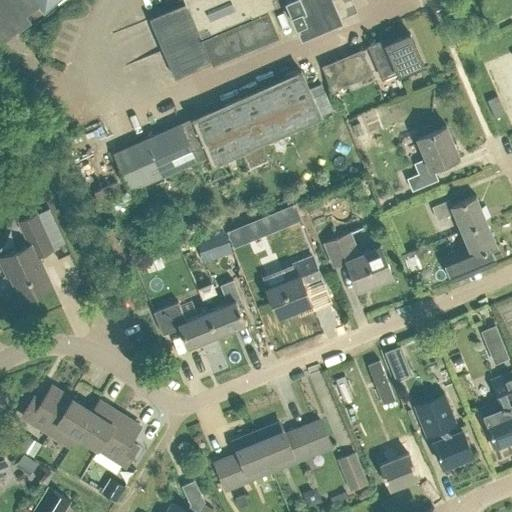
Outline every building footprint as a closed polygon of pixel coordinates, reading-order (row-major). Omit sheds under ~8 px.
[(0,0),(0,35),(3,40),(31,19),(26,12),(38,2),(43,9),(55,0),(0,0)] [(186,0),(187,1),(201,33),(265,6),(278,0),(287,0),(295,18),(301,33),(339,16),(338,15),(355,7),(354,3),(352,0),(186,0)] [(212,60),(203,38),(201,33),(187,1),(149,17),(175,76),(212,60)] [(267,11),(203,38),(212,60),(276,33),(267,11)] [(368,46),(382,79),(383,78),(398,72),(399,72),(400,75),(424,64),(411,33),(387,43),(386,44),(384,39),(369,46),(368,46)] [(350,89),(374,79),(371,74),(372,73),(362,49),(322,66),(333,91),(348,84),(350,89)] [(212,163),(242,150),(260,142),(321,115),(322,114),(321,112),(330,109),(323,91),(319,83),(310,87),(302,70),(114,153),(130,188),(208,153),(212,163)] [(487,99),(492,110),(502,106),(497,95),(487,99)] [(363,132),(359,121),(351,124),(356,135),(363,132)] [(407,177),(413,189),(438,179),(433,167),(459,156),(446,125),(417,137),(425,158),(414,162),(418,172),(407,177)] [(454,213),(461,229),(485,219),(475,195),(451,205),(449,199),(431,207),(437,220),(454,213)] [(276,226),(300,216),(294,202),(270,211),(276,226)] [(52,285),(38,255),(53,248),(36,212),(18,220),(29,243),(0,256),(0,261),(7,276),(9,275),(21,300),(52,285)] [(135,219),(124,223),(127,231),(138,226),(135,219)] [(489,248),(496,245),(485,219),(461,229),(469,249),(444,260),(452,280),(495,263),(489,248)] [(106,228),(99,231),(117,270),(124,267),(123,266),(106,228)] [(212,255),(231,249),(224,230),(205,236),(212,255)] [(359,253),(350,231),(324,241),(334,266),(346,261),(357,288),(392,274),(380,245),(359,253)] [(401,254),(408,270),(422,264),(415,248),(401,254)] [(160,254),(144,261),(148,271),(164,264),(160,254)] [(265,286),(277,315),(310,301),(302,281),(319,274),(311,254),(283,265),(288,277),(265,286)] [(228,304),(207,312),(216,334),(245,322),(237,303),(241,301),(233,280),(221,285),(228,304)] [(207,312),(206,311),(185,319),(178,300),(153,310),(162,333),(179,326),(187,346),(216,334),(207,312)] [(486,345),(502,339),(495,323),(480,330),(486,345)] [(396,380),(412,374),(400,344),(384,351),(396,380)] [(349,355),(361,384),(377,378),(365,348),(349,355)] [(460,354),(451,358),(454,365),(463,361),(460,354)] [(508,441),(507,439),(511,437),(511,369),(490,379),(499,400),(480,408),(492,438),(490,439),(493,447),(508,441)] [(21,414),(47,430),(69,396),(51,385),(41,401),(33,396),(21,414)] [(71,445),(78,434),(91,410),(69,396),(47,430),(71,445)] [(433,443),(435,447),(442,465),(472,453),(464,435),(463,430),(461,431),(460,431),(456,433),(442,397),(416,408),(427,435),(432,432),(436,442),(433,443)] [(78,434),(100,448),(122,414),(98,399),(91,410),(78,434)] [(122,414),(100,448),(126,465),(137,446),(130,442),(140,425),(122,414)] [(279,422),(256,431),(272,468),(330,444),(320,419),(284,434),(279,422)] [(272,468),(256,431),(233,440),(238,452),(215,462),(225,487),(272,468)] [(33,454),(40,442),(27,434),(19,446),(33,454)] [(379,465),(388,487),(418,475),(405,443),(381,452),(384,460),(379,462),(380,464),(379,465)] [(338,458),(351,489),(368,482),(355,451),(338,458)] [(25,464),(30,457),(23,452),(18,459),(25,464)] [(322,457),(305,461),(313,495),(331,491),(322,457)] [(111,476),(102,491),(115,499),(124,485),(123,484),(114,479),(111,476)] [(61,511),(69,499),(49,487),(33,511),(61,511)] [(238,506),(247,502),(243,492),(234,496),(238,506)] [(190,511),(172,502),(165,511),(210,511),(212,508),(204,504),(199,511),(190,511)]
